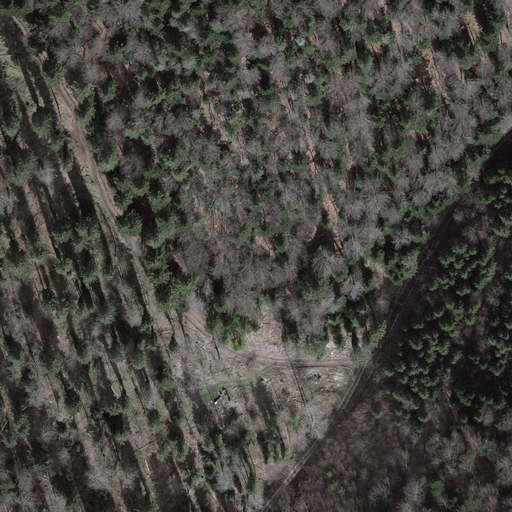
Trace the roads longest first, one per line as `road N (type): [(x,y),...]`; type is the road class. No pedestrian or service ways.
road 1 (track): [(366,361),(253,355),(229,346),(175,300),(122,220),(60,81),(1,0)]
road 2 (track): [(262,511),(327,428),(453,194),(511,130)]
road 3 (track): [(253,355),(329,188),(468,0)]
road 4 (track): [(126,511),(85,440),(58,340),(67,201),(99,176)]
road 5 (track): [(511,227),(399,511)]
